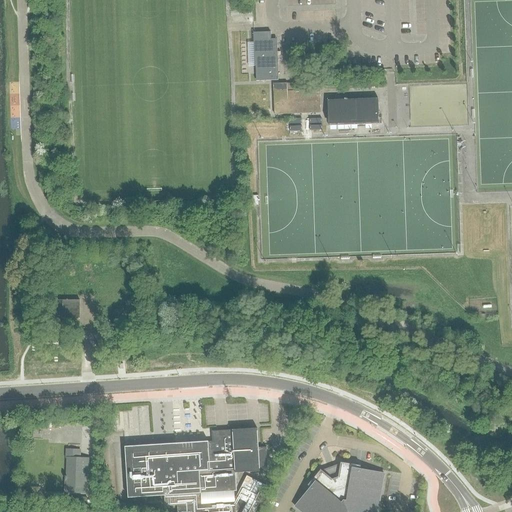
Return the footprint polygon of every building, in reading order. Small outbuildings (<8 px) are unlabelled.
[(255,66),(256,81),(278,80),(277,55),(277,52),(277,45),(277,39),(276,39),(276,41),(271,42),(271,32),(253,33),(253,43),(257,43),(258,66),(255,66)] [(273,84),(273,88),(274,115),(295,113),(295,111),(298,111),(298,113),(321,112),(320,90),(295,91),(293,91),(287,91),(287,83),(273,84)] [(344,100),(327,100),(328,122),(329,122),(329,121),(378,119),(378,120),(379,120),(378,99),(347,100),(347,98),(344,99),(344,100)] [(303,131),(302,120),(291,120),(292,132),(303,131)] [(312,120),(312,131),(323,131),(322,120),(312,120)] [(57,318),(80,318),(80,300),(57,300),(57,318)] [(214,442),(209,442),(125,447),(128,498),(164,496),(164,503),(164,507),(177,506),(177,511),(235,511),(235,502),(201,504),(200,493),(221,492),(236,491),(235,473),(260,472),(260,471),(267,471),(266,448),(258,448),(257,429),(212,432),(212,437),(214,437),(214,442)] [(88,476),(89,458),(81,458),(81,450),(65,449),(65,459),(67,459),(66,476),(65,476),(65,492),(86,493),(86,476),(88,476)] [(307,485),(311,488),(295,507),(301,511),(377,511),(384,474),(360,470),(361,466),(340,462),(339,467),(336,467),(331,469),(327,470),(325,473),(321,470),(307,485)] [(247,476),(236,497),(246,503),(241,511),(255,511),(268,487),(247,476)] [(24,487),(23,497),(40,497),(40,487),(24,487)]
